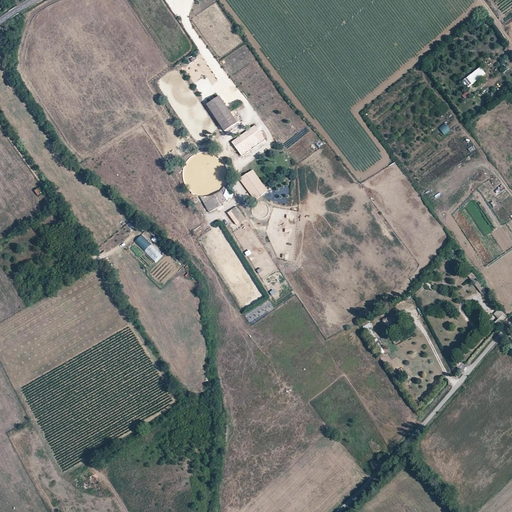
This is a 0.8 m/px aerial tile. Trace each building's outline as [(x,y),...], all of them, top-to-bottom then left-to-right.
[(468,88),(485,74),(480,66),(462,80),(468,88)] [(464,99),(470,94),(467,91),(461,95),(464,99)] [(219,95),(206,104),(224,131),(237,122),(219,95)] [(227,134),(238,125),(237,123),(225,131),(227,134)] [(444,123),(433,132),(439,140),(450,131),(444,123)] [(254,125),(231,142),(237,152),(261,134),(254,125)] [(240,178),(254,200),(268,191),(253,169),(240,178)] [(226,187),(222,188),(226,199),(231,198),(226,187)] [(220,189),(202,199),(209,212),(228,202),(220,189)] [(227,212),(237,226),(247,219),(237,206),(227,212)] [(155,261),(162,254),(142,234),(135,241),(155,261)] [(472,272),(468,275),(471,281),(476,278),(472,272)] [(387,329),(399,325),(395,314),(383,318),(387,329)] [(369,323),(363,326),(372,342),(378,339),(369,323)]
